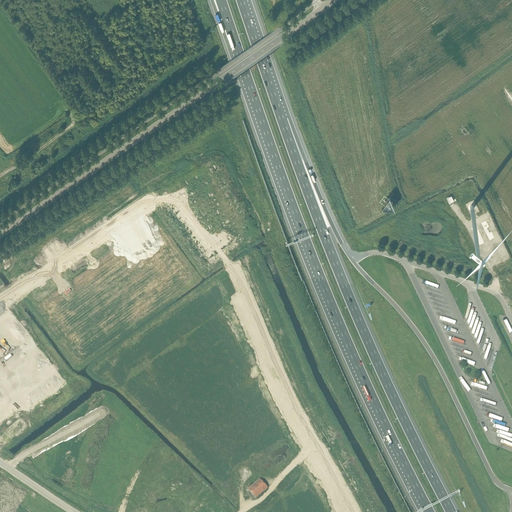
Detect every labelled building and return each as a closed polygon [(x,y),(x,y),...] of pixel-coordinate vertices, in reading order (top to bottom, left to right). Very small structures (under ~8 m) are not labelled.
[(468,299),(463,314),(466,315),(471,300),(468,299)] [(265,454),(258,460),(260,463),(268,458),(265,454)] [(236,495),(243,490),(238,482),(233,485),(235,487),(232,489),(236,495)] [(188,498),(188,506),(197,507),(197,499),(188,498)] [(217,501),(209,508),(213,511),(226,511),(227,511),(217,501)]
